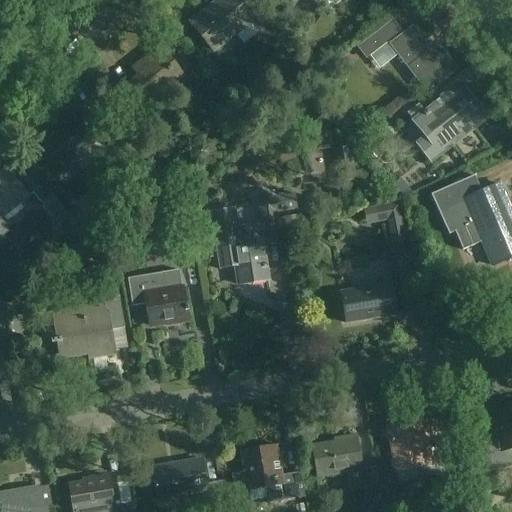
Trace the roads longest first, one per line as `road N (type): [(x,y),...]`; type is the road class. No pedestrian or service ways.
road 1 (residential): [(0,432),(511,344)]
road 2 (unclassified): [(0,98),(124,0)]
